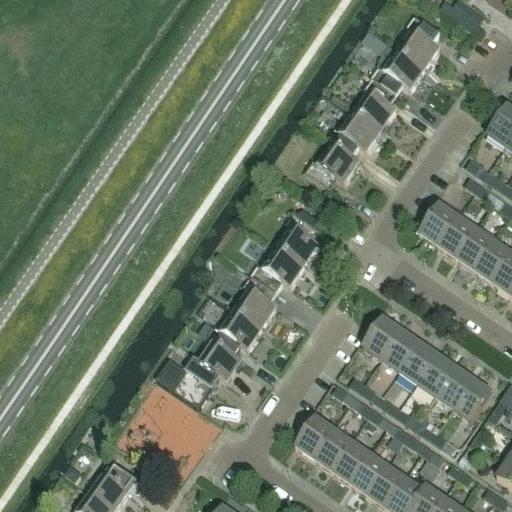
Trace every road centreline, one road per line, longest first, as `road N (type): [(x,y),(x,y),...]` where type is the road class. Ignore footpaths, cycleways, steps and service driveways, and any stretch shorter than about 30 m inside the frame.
road 1 (secondary): [(0,408),(280,0)]
road 2 (residential): [(511,351),(369,252),(460,120)]
road 3 (residential): [(315,511),(242,461),(340,322)]
